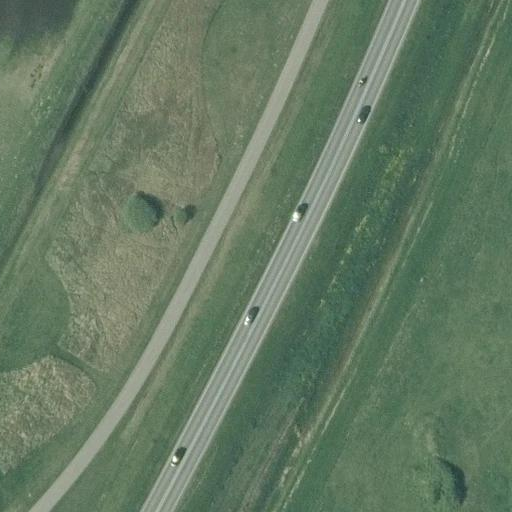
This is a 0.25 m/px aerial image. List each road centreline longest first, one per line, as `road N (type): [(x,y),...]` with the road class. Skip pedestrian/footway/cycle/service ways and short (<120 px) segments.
road 1 (unclassified): [(35,511),(102,431),(156,346),(317,0)]
road 2 (trunk): [(170,511),(358,129),(408,0)]
